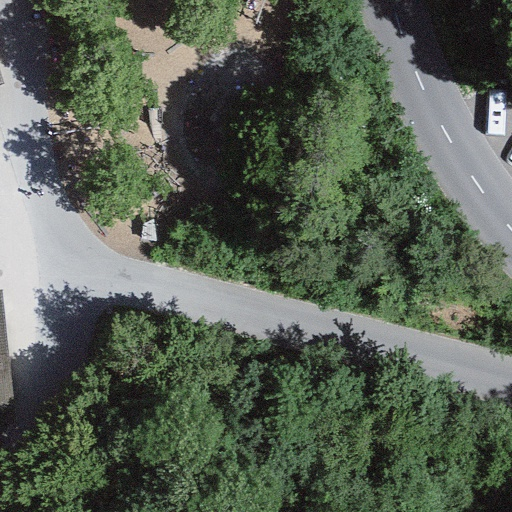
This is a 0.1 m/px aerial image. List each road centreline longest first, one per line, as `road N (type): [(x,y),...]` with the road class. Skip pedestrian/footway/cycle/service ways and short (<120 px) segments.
road 1 (residential): [(511,379),(55,247),(9,0)]
road 2 (track): [(55,247),(51,397),(20,511)]
road 3 (residential): [(511,201),(462,154),(402,62),(381,0)]
